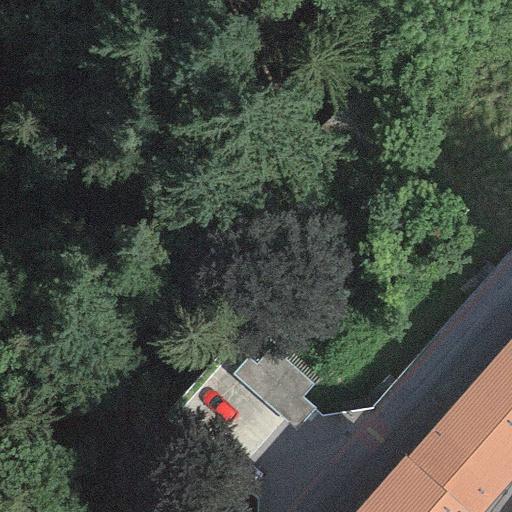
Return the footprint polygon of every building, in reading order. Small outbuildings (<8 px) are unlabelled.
[(401,139),(364,99),(309,149),(347,189),(401,139)] [(511,339),(405,461),(463,511),(478,511),(511,474),(511,339)] [(311,384),(268,348),(254,365),(246,359),(231,376),(295,429),(313,408),(300,398),(311,384)] [(241,486),(260,436),(197,412),(178,463),(241,486)] [(463,511),(405,461),(401,457),(353,511),(463,511)]
